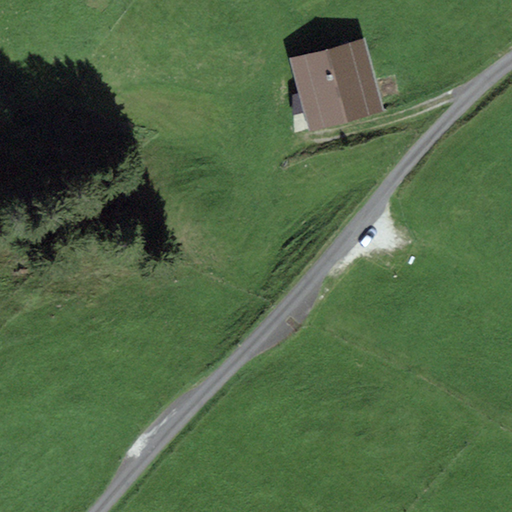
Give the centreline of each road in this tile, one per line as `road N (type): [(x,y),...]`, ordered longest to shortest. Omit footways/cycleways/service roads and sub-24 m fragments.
road 1 (track): [(99,511),(445,120),(511,61)]
road 2 (track): [(304,140),(479,86)]
